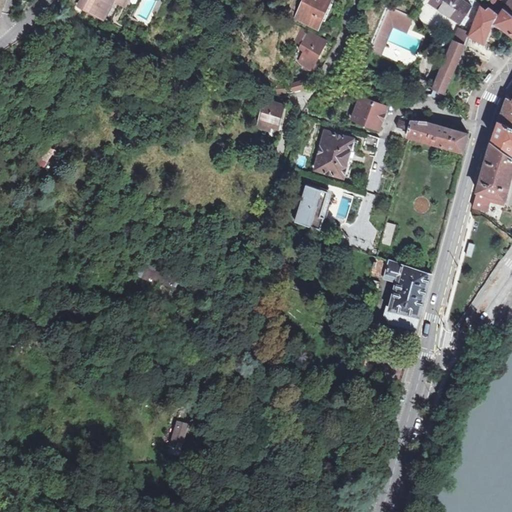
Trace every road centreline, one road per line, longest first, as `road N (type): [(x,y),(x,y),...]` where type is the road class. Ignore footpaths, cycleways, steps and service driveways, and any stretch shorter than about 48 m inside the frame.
road 1 (secondary): [(428,340),(482,128)]
road 2 (secondary): [(378,511),(428,340)]
road 3 (residential): [(482,128),(398,113),(372,193)]
road 4 (residential): [(293,134),(304,93),(352,0)]
road 5 (tertiary): [(428,340),(458,337),(511,262)]
